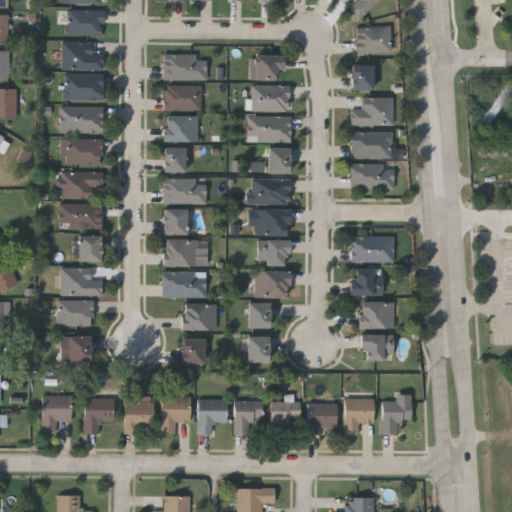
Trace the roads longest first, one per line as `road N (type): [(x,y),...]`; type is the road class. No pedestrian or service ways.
road 1 (residential): [(140,32),(317,33),(321,348)]
road 2 (residential): [(0,463),(443,468)]
road 3 (residential): [(138,0),(138,346)]
road 4 (secondary): [(431,214),(443,468)]
road 5 (secondary): [(451,214),(442,36)]
road 6 (secondary): [(468,467),(459,323)]
road 7 (secondary): [(415,0),(425,137)]
